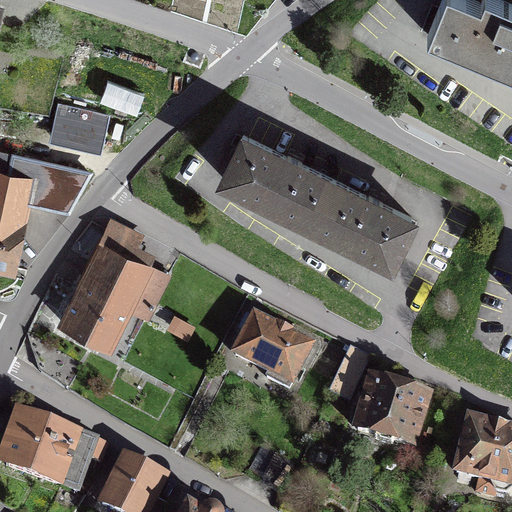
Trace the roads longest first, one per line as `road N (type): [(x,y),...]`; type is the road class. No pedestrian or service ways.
road 1 (residential): [(101,190),(511,412)]
road 2 (residential): [(248,55),(511,196)]
road 3 (residential): [(0,366),(254,511)]
road 4 (residential): [(101,190),(248,55)]
road 5 (residential): [(0,350),(45,258),(101,190)]
road 6 (residential): [(100,0),(248,55)]
